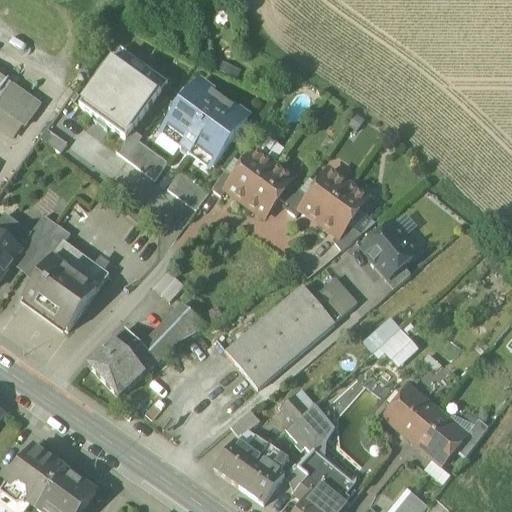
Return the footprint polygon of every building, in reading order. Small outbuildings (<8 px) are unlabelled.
[(1,76),(44,102),(56,81),(13,55),(1,76)] [(80,110),(126,142),(133,133),(161,94),(147,84),(151,79),(131,65),(128,70),(114,61),(80,110)] [(0,78),(0,102),(11,87),(12,87),(0,78)] [(248,123),(197,86),(163,133),(184,148),(180,152),(190,159),(193,155),(214,170),(248,123)] [(11,87),(0,102),(0,111),(25,129),(40,108),(11,87)] [(42,143),(61,156),(68,146),(48,133),(42,143)] [(142,140),(133,133),(126,142),(117,156),(126,163),(139,145),(142,140)] [(259,159),(251,160),(248,165),(247,165),(235,181),(227,192),(228,193),(233,196),(234,195),(238,198),(236,201),(245,208),(274,169),(286,153),(271,142),(267,143),(259,155),(259,159)] [(168,166),(139,145),(126,163),(155,184),(168,166)] [(274,169),(245,208),(255,215),(257,212),(262,215),(260,216),(266,220),(279,203),(293,183),(274,169)] [(225,174),(211,194),(222,202),(228,193),(227,192),(235,181),(225,174)] [(180,175),(167,193),(196,214),(209,197),(180,175)] [(349,189),(329,175),(310,201),(302,212),(303,213),(307,216),(309,214),(313,217),(310,221),(320,228),(349,189)] [(303,190),(293,183),(279,203),(289,210),(300,194),(303,190)] [(349,189),(320,228),(330,235),(332,232),(336,235),(335,236),(340,240),(341,240),(349,229),(361,213),(360,213),(364,208),(363,199),(358,196),(359,196),(349,189)] [(289,210),(286,214),(297,221),(303,213),(302,212),(310,201),(300,194),(289,210)] [(26,244),(40,255),(58,231),(44,220),(26,244)] [(394,228),(364,254),(377,270),(379,268),(389,280),(387,281),(388,283),(403,270),(415,260),(408,252),(413,249),(413,243),(409,238),(403,237),(402,238),(394,228)] [(349,229),(341,240),(340,240),(333,245),(341,256),(362,239),(349,229)] [(58,231),(25,275),(36,283),(63,247),(69,239),(58,231)] [(20,252),(0,237),(0,283),(13,266),(22,253),(20,252)] [(26,244),(20,252),(22,253),(13,266),(25,275),(40,255),(26,244)] [(108,279),(63,247),(36,283),(22,303),(68,335),(108,279)] [(403,270),(388,283),(387,281),(385,283),(393,293),(411,278),(403,270)] [(168,273),(153,288),(168,304),(184,289),(168,273)] [(356,307),(335,283),(324,292),(345,317),(356,307)] [(303,290),(226,356),(257,393),(335,328),(332,327),(334,327),(303,290)] [(182,308),(142,350),(156,365),(177,344),(204,329),(182,308)] [(379,352),(400,334),(389,321),(364,344),(375,356),(379,352)] [(142,350),(126,332),(87,367),(118,401),(156,365),(142,350)] [(400,334),(379,352),(398,372),(418,354),(400,334)] [(436,414),(409,391),(383,422),(411,445),(436,414)] [(281,413),(294,427),(309,414),(296,400),(281,413)] [(326,432),(309,414),(294,427),(286,434),(297,445),(299,447),(296,451),(301,455),(304,451),(312,458),(314,456),(314,455),(318,450),(326,432)] [(449,424),(436,414),(411,445),(442,470),(456,453),(466,442),(465,441),(447,426),(449,424)] [(240,442),(259,425),(251,416),(232,433),(240,442)] [(479,424),(465,441),(466,442),(456,453),(466,461),(488,432),(479,424)] [(247,453),(260,462),(269,450),(256,441),(247,453)] [(235,445),(215,474),(239,492),(260,462),(247,453),(235,445)] [(269,450),(260,462),(266,467),(271,459),(275,462),(279,457),(269,449),(269,450)] [(3,493),(0,496),(0,497),(1,498),(6,502),(7,506),(14,511),(21,511),(27,504),(37,511),(65,473),(63,472),(63,473),(57,468),(57,467),(34,451),(3,493)] [(284,479),(260,462),(239,492),(264,509),(284,479)] [(37,511),(36,511),(85,511),(96,497),(65,473),(37,511)] [(344,511),(347,509),(318,486),(296,511),(344,511)] [(425,511),(427,509),(411,496),(401,509),(405,511),(425,511)]
